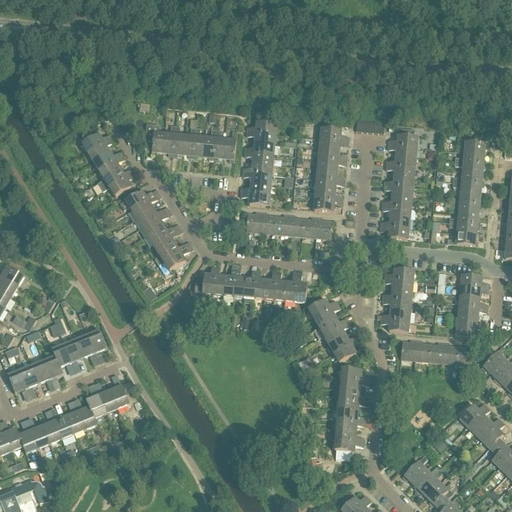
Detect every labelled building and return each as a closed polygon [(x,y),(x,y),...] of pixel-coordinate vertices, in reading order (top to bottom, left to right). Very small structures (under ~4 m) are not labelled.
[(139,113),(149,114),(149,106),(140,105),(139,113)] [(94,130),(99,126),(94,117),(88,121),(94,130)] [(248,130),(247,135),(275,137),(276,127),(257,125),(257,131),(248,130)] [(148,136),(154,137),(152,157),(157,158),(157,155),(163,156),(165,137),(159,136),(160,127),(149,126),(148,136)] [(165,137),(163,156),(168,156),(168,159),(173,159),(176,129),(171,128),(171,137),(165,137)] [(176,129),(173,159),(177,160),(178,157),(183,158),(185,139),(180,138),(181,129),(176,129)] [(185,139),(183,158),(189,158),(188,161),(193,161),(196,131),(192,130),(190,139),(185,139)] [(196,131),(193,161),(198,162),(198,159),(203,160),(205,141),(200,140),(201,131),(196,131)] [(322,131),(321,142),(349,145),(349,140),(340,139),(341,133),(322,131)] [(389,143),(388,148),(416,151),(417,140),(414,140),(414,133),(399,131),(399,138),(398,138),(398,144),(389,143)] [(205,141),(203,160),(209,160),(209,163),(213,163),(216,133),(212,132),(211,141),(205,141)] [(216,133),(213,163),(218,164),(218,161),(224,161),(226,142),(220,142),(221,133),(216,133)] [(226,142),(224,161),(229,162),(229,165),(234,165),(236,143),(237,144),(238,135),(233,134),(232,143),(226,142)] [(275,137),(247,135),(247,139),(256,140),(255,146),(274,148),(275,137)] [(83,147),(89,156),(112,141),(110,137),(102,142),(99,137),(83,147)] [(112,141),(89,156),(94,165),(110,155),(107,150),(115,145),(112,141)] [(321,142),(320,152),(339,154),(339,148),(348,149),(349,145),(321,142)] [(465,149),(465,155),(484,157),(484,152),(487,152),(488,147),(457,144),(456,148),(465,149)] [(246,151),(245,155),(273,158),(274,148),(255,146),(255,152),(246,151)] [(416,151),(388,148),(388,153),(397,153),(396,159),(415,161),(416,151)] [(320,152),(319,162),(347,165),(347,160),(338,160),(339,154),(320,152)] [(110,155),(94,165),(99,174),(123,159),(120,154),(113,159),(110,155)] [(273,158),(245,155),(245,160),(254,161),(253,166),(272,168),(273,158)] [(455,160),(455,165),(486,168),(486,163),(483,162),(484,157),(465,155),(464,161),(455,160)] [(123,159),(99,174),(105,182),(121,172),(118,167),(125,163),(123,159)] [(387,164),(387,168),(414,171),(415,161),(396,159),(396,165),(387,164)] [(319,162),(318,172),(337,174),(337,169),(346,170),(347,165),(319,162)] [(486,168),(455,165),(454,169),(463,170),(463,176),(482,177),(482,172),(485,172),(486,168)] [(244,171),(243,176),(271,178),(272,168),(253,166),(253,172),(244,171)] [(414,171),(387,168),(386,173),(395,174),(394,179),(413,181),(414,171)] [(121,172),(105,182),(110,191),(134,176),(131,172),(124,177),(121,172)] [(318,172),(317,183),(345,185),(345,181),(336,180),(337,174),(318,172)] [(134,176),(110,191),(116,200),(132,190),(129,185),(136,180),(134,176)] [(271,178),(243,176),(243,180),(252,181),(251,187),(270,188),(271,178)] [(453,180),(453,185),(484,188),(484,183),(481,183),(482,177),(463,176),(462,181),(453,180)] [(385,184),(385,189),(412,191),(413,181),(394,179),(394,185),(385,184)] [(317,183),(316,193),(335,195),(336,189),(344,190),(345,185),(317,183)] [(484,188),(453,185),(453,190),(461,190),(461,196),(480,198),(481,192),(483,192),(484,188)] [(242,191),(241,196),(269,198),(270,188),(251,187),(251,192),(242,191)] [(412,191),(385,189),(384,193),(393,194),(393,200),(411,202),(412,191)] [(142,194),(126,204),(125,203),(120,206),(125,213),(130,210),(132,213),(160,196),(158,192),(146,199),(142,194)] [(316,193),(315,203),(343,205),(343,201),(335,200),(335,195),(316,193)] [(311,194),(311,197),(304,197),(303,202),(315,203),(315,194),(311,194)] [(160,196),(132,213),(137,222),(154,212),(151,207),(162,200),(160,196)] [(269,198),(241,196),(241,201),(250,201),(249,208),(268,209),(269,198)] [(452,201),(451,205),(482,208),(482,204),(480,204),(480,198),(461,196),(460,202),(452,201)] [(383,204),(383,209),(410,212),(411,202),(393,200),(392,205),(383,204)] [(343,205),(315,203),(314,214),(333,215),(334,209),(343,210),(343,205)] [(482,208),(451,205),(451,210),(460,211),(459,216),(478,218),(479,213),(481,213),(482,208)] [(154,212),(137,222),(143,231),(171,213),(169,209),(157,217),(154,212)] [(410,212),(383,209),(382,214),(391,215),(391,220),(410,222),(410,212)] [(171,213),(143,231),(148,239),(164,229),(162,224),(173,217),(171,213)] [(246,235),(260,236),(262,216),(255,215),(255,217),(248,217),(246,235)] [(262,216),(260,236),(274,237),(276,219),(269,219),(269,216),(262,216)] [(450,221),(449,226),(480,229),(480,224),(478,224),(478,218),(459,216),(459,222),(450,221)] [(276,219),(274,237),(288,238),(290,218),(283,218),(283,220),(276,219)] [(290,218),(288,238),(302,240),(304,222),(297,221),(297,219),(290,218)] [(304,222),(302,240),(316,241),(318,221),(311,220),(311,223),(304,222)] [(381,225),(381,229),(409,232),(410,222),(391,220),(390,226),(381,225)] [(318,221),(316,241),(330,242),(332,225),(325,224),(325,222),(318,221)] [(480,229),(449,226),(449,230),(458,231),(457,237),(476,238),(477,233),(480,233),(480,229)] [(164,229),(148,239),(154,248),(181,230),(179,227),(168,234),(164,229)] [(409,232),(381,229),(380,234),(389,235),(389,241),(408,243),(409,232)] [(181,230),(154,248),(159,256),(175,246),(172,242),(184,234),(181,230)] [(420,233),(419,244),(428,245),(429,234),(420,233)] [(447,247),(456,247),(456,248),(478,250),(478,244),(476,244),(476,238),(457,237),(457,243),(448,242),(447,247)] [(116,238),(110,242),(113,247),(119,243),(116,238)] [(114,248),(118,254),(124,250),(121,244),(114,248)] [(175,246),(159,256),(160,258),(155,261),(159,268),(164,265),(192,248),(190,244),(178,251),(175,246)] [(192,248),(164,265),(170,274),(187,264),(183,259),(195,252),(192,248)] [(503,257),(503,262),(511,262),(511,251),(506,251),(506,257),(503,257)] [(225,280),(223,299),(234,300),(236,272),(237,267),(232,267),(231,280),(225,280)] [(7,268),(1,280),(18,290),(25,279),(7,268)] [(216,270),(211,270),(211,278),(204,278),(204,283),(196,282),(194,295),(203,296),(202,303),(213,304),(213,298),(216,270)] [(216,270),(213,298),(223,299),(225,280),(220,279),(221,270),(216,270)] [(236,272),(234,300),(244,300),(246,281),(240,281),(241,272),(236,272)] [(386,277),(385,282),(413,284),(414,274),(395,272),(395,278),(386,277)] [(246,281),(244,300),(254,301),(257,274),(252,273),(251,282),(246,281)] [(257,274),(254,301),(264,302),(266,283),(260,283),(261,274),(257,274)] [(266,283),(264,302),(274,303),(277,275),(272,275),(272,284),(266,283)] [(277,275),(274,303),(284,304),(286,285),(281,285),(282,276),(277,275)] [(286,285),(284,304),(295,305),(297,277),(293,277),(292,286),(286,285)] [(297,277),(295,305),(305,306),(307,287),(301,287),(302,278),(297,277)] [(449,298),(449,277),(441,277),(441,298),(449,298)] [(462,278),(461,289),(489,291),(490,287),(481,286),(481,280),(462,278)] [(135,284),(139,289),(146,285),(142,279),(135,284)] [(1,280),(0,280),(0,293),(11,301),(18,290),(1,280)] [(413,284),(385,282),(385,286),(394,287),(393,293),(412,295),(413,284)] [(436,289),(426,288),(425,296),(435,297),(436,289)] [(461,289),(460,299),(479,301),(480,295),(489,296),(489,291),(461,289)] [(0,293),(0,308),(5,312),(11,301),(0,293)] [(384,297),(383,302),(411,305),(412,295),(393,293),(393,298),(384,297)] [(460,299),(460,309),(487,312),(488,307),(479,306),(479,301),(460,299)] [(49,301),(46,307),(52,311),(56,305),(55,304),(49,301)] [(60,304),(62,311),(63,310),(68,308),(66,303),(66,302),(64,302),(60,304)] [(411,305),(383,302),(383,307),(392,307),(391,313),(410,315),(411,305)] [(324,304),(314,309),(309,312),(314,321),(339,307),(336,303),(328,308),(325,303),(324,304)] [(52,311),(46,307),(43,313),(48,316),(49,316),(52,311)] [(339,307),(314,321),(319,330),(336,321),(333,316),(341,311),(339,307)] [(460,309),(459,319),(478,321),(478,315),(487,316),(487,312),(460,309)] [(381,322),(409,325),(410,315),(391,313),(391,319),(378,317),(377,321),(381,322)] [(86,315),(79,317),(82,324),(88,321),(86,315)] [(82,324),(79,317),(73,320),(76,327),(82,324)] [(31,319),(27,325),(34,329),(37,322),(31,319)] [(459,319),(458,329),(485,332),(486,328),(477,327),(478,321),(459,319)] [(250,321),(243,320),(242,332),(249,333),(250,321)] [(314,334),(319,342),(349,325),(346,321),(339,326),(336,321),(319,330),(319,331),(314,334)] [(409,325),(381,322),(381,327),(390,328),(389,334),(408,336),(409,325)] [(62,324),(56,327),(58,334),(65,331),(62,324)] [(34,329),(27,325),(24,330),(30,334),(31,334),(34,329)] [(349,325),(319,342),(324,339),(329,348),(346,338),(343,333),(351,329),(349,325)] [(58,334),(56,327),(50,329),(52,336),(58,334)] [(485,332),(458,329),(457,340),(475,342),(476,336),(485,337),(485,332)] [(99,333),(87,337),(95,356),(107,351),(99,333)] [(38,334),(32,336),(35,343),(41,340),(38,334)] [(9,335),(5,341),(12,345),(15,339),(9,335)] [(35,343),(32,336),(26,339),(29,346),(35,343)] [(87,337),(76,342),(83,361),(95,356),(87,337)] [(346,338),(329,348),(334,357),(359,343),(356,339),(349,343),(346,338)] [(12,345),(5,341),(2,347),(8,351),(12,345)] [(76,342),(64,347),(71,365),(83,361),(76,342)] [(291,346),(294,353),(301,349),(297,343),(291,346)] [(359,343),(334,357),(340,366),(356,357),(353,351),(361,347),(359,343)] [(401,362),(414,364),(416,343),(409,343),(409,345),(402,345),(401,362)] [(416,343),(414,364),(429,365),(431,347),(423,347),(424,344),(416,343)] [(431,347),(429,365),(443,366),(445,346),(438,346),(438,348),(431,347)] [(445,346),(443,366),(457,368),(458,350),(451,349),(451,347),(445,346)] [(52,352),(54,359),(55,358),(63,377),(60,370),(71,365),(64,347),(52,352)] [(458,350),(457,368),(471,369),(473,349),(466,348),(466,350),(458,350)] [(18,349),(11,352),(14,359),(20,356),(18,349)] [(488,372),(492,376),(505,363),(501,359),(507,352),(503,349),(497,356),(497,355),(482,371),(486,374),(488,372)] [(14,359),(11,352),(5,354),(8,361),(14,359)] [(115,352),(106,355),(109,363),(118,360),(115,352)] [(54,359),(43,363),(51,382),(63,377),(55,358),(54,359)] [(43,363),(31,368),(39,387),(51,382),(43,363)] [(505,363),(492,376),(496,380),(494,382),(497,385),(511,370),(511,363),(509,367),(505,363)] [(31,368),(20,373),(27,392),(39,387),(31,368)] [(511,370),(497,385),(500,389),(502,386),(506,390),(511,384),(511,370)] [(343,371),(342,382),(369,385),(370,380),(361,379),(362,373),(343,371)] [(27,392),(20,373),(7,378),(15,396),(27,392)] [(342,382),(341,393),(360,394),(360,389),(369,390),(369,385),(342,382)] [(122,388),(110,392),(118,411),(129,407),(122,388)] [(110,392),(99,397),(106,416),(118,411),(110,392)] [(341,393),(340,403),(368,405),(368,401),(359,400),(360,394),(341,393)] [(86,402),(89,409),(94,421),(106,416),(99,397),(86,402)] [(340,403),(339,413),(358,415),(358,409),(367,410),(368,405),(340,403)] [(460,422),(468,430),(487,410),(484,407),(478,413),(473,409),(460,422)] [(89,409),(78,414),(85,433),(97,428),(94,421),(89,409)] [(487,410),(468,430),(475,437),(489,423),(485,419),(491,413),(487,410)] [(339,413),(338,423),(366,426),(366,421),(357,420),(358,415),(339,413)] [(78,414),(66,419),(73,437),(85,433),(78,414)] [(66,419),(54,423),(62,442),(73,437),(66,419)] [(489,423),(475,437),(482,444),(502,424),(499,421),(492,427),(489,423)] [(54,423),(42,428),(50,447),(62,442),(54,423)] [(338,423),(337,433),(356,435),(357,429),(366,430),(366,426),(338,423)] [(502,424),(482,444),(490,452),(499,443),(504,438),(499,434),(505,427),(502,424)] [(42,428),(30,433),(38,452),(50,447),(42,428)] [(16,431),(4,436),(12,454),(23,450),(24,450),(19,438),(16,431)] [(30,433),(19,438),(24,450),(23,450),(26,457),(38,452),(30,433)] [(337,433),(336,443),(364,446),(364,441),(355,441),(356,435),(337,433)] [(4,436),(0,437),(0,458),(0,459),(12,454),(4,436)] [(136,442),(139,449),(146,446),(143,439),(136,442)] [(447,448),(440,441),(436,444),(444,452),(447,448)] [(124,443),(118,445),(121,452),(127,450),(124,443)] [(364,446),(336,443),(335,454),(337,454),(336,462),(353,464),(355,450),(364,450),(364,446)] [(499,443),(490,452),(494,456),(497,459),(506,450),(503,447),(499,443)] [(121,452),(118,445),(111,448),(115,455),(121,452)] [(98,448),(92,450),(95,457),(101,455),(98,448)] [(95,457),(92,450),(86,453),(89,460),(95,457)] [(493,463),(500,471),(511,459),(511,452),(510,454),(506,450),(497,459),(493,463)] [(73,453),(67,455),(70,462),(76,459),(73,453)] [(70,462),(67,455),(61,458),(63,465),(70,462)] [(409,483),(412,486),(426,473),(422,469),(428,462),(425,458),(403,481),(407,484),(409,483)] [(48,459),(42,462),(45,469),(51,466),(48,459)] [(511,459),(500,471),(507,478),(511,473),(511,459)] [(311,475),(319,473),(317,466),(317,465),(315,460),(307,463),(308,465),(311,475)] [(45,469),(42,462),(36,464),(39,471),(45,469)] [(23,464),(17,467),(20,474),(26,471),(23,464)] [(477,465),(472,470),(475,473),(481,468),(477,465)] [(20,474),(17,467),(10,469),(13,476),(20,474)] [(426,473),(412,486),(416,490),(415,492),(418,495),(440,473),(436,470),(430,477),(426,473)] [(440,473),(418,495),(421,499),(423,497),(427,500),(440,487),(436,483),(443,476),(440,473)] [(32,484),(31,482),(0,495),(0,511),(36,511),(37,511),(36,510),(35,507),(39,506),(40,508),(51,504),(45,488),(43,489),(41,486),(38,484),(35,484),(32,484)] [(440,487),(427,500),(431,504),(429,506),(433,510),(443,499),(450,493),(455,488),(451,485),(445,492),(440,487)] [(453,496),(450,493),(443,499),(447,503),(453,496)] [(480,501),(484,497),(480,493),(476,496),(480,501)] [(355,500),(349,495),(341,502),(347,508),(355,500)] [(343,511),(358,511),(369,502),(365,498),(359,505),(355,500),(347,508),(343,511)] [(444,511),(450,506),(448,504),(447,503),(443,499),(433,510),(434,511),(437,511),(438,511),(444,511)] [(444,511),(456,511),(454,510),(460,503),(457,500),(450,506),(444,511)] [(369,502),(358,511),(366,511),(372,505),(369,502)]
